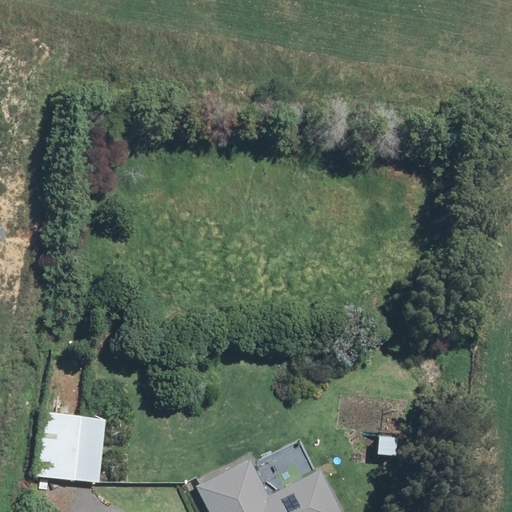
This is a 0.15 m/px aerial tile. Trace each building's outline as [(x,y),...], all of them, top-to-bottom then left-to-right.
[(16,182),(0,179),(0,251),(6,252),(16,182)] [(106,416),(37,408),(29,477),(98,485),(106,416)] [(398,437),(377,436),(375,458),(396,459),(398,437)] [(0,475),(23,479),(28,446),(0,441),(0,475)] [(248,451),(192,482),(208,511),(340,511),(315,465),(269,490),(248,451)]
